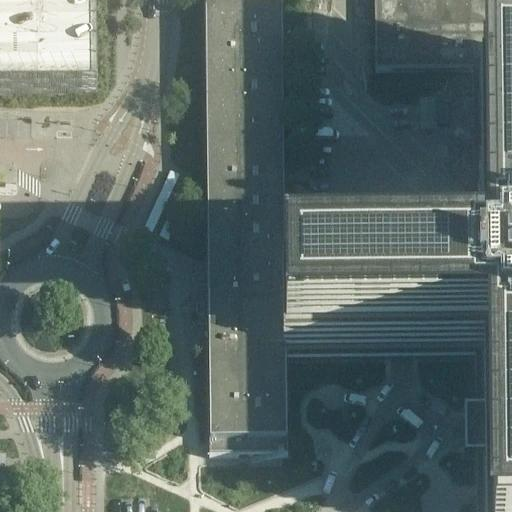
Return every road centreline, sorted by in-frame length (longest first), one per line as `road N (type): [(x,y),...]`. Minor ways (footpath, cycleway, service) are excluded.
road 1 (unclassified): [(65,267),(138,108),(156,0)]
road 2 (unclassified): [(66,511),(79,370)]
road 3 (unclassified): [(34,377),(65,511)]
road 4 (unclassified): [(79,370),(106,327),(103,302),(88,280),(65,267)]
